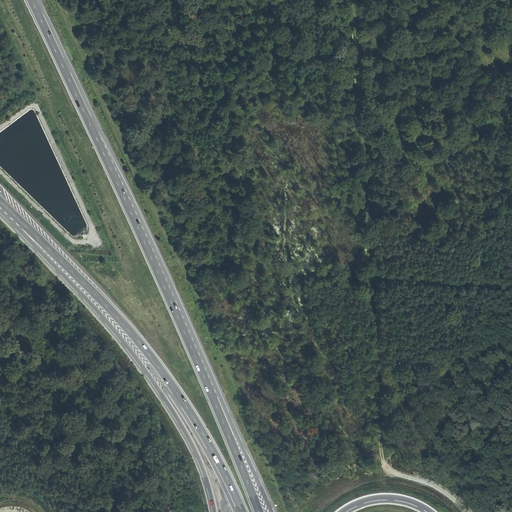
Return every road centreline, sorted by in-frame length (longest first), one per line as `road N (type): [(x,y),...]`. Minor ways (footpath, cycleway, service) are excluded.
road 1 (track): [(287,511),(56,0)]
road 2 (motorway): [(0,200),(142,345),(199,426),(242,511)]
road 3 (motorway): [(193,354),(31,0)]
road 4 (motorway): [(0,201),(162,395),(214,511)]
road 5 (track): [(511,286),(181,267)]
road 6 (track): [(466,511),(382,460),(370,276)]
road 7 (track): [(352,0),(370,276)]
road 8 (motorway): [(271,511),(193,354)]
road 9 (motorway): [(258,511),(193,354)]
